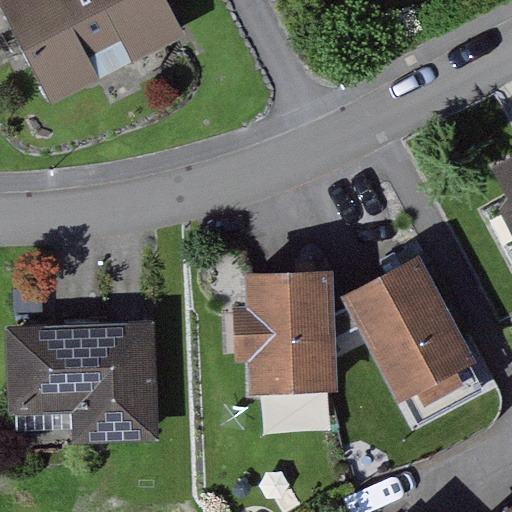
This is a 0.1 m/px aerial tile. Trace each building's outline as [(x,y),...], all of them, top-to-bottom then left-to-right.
[(191,34),(173,0),(25,0),(74,94),(191,34)] [(511,178),(503,184),(511,199),(511,178)] [(485,374),(426,265),(362,300),(422,409),(485,374)] [(341,280),(256,276),(249,384),(335,389),(341,280)] [(176,335),(27,345),(34,432),(93,428),(95,457),(184,451),(176,335)]
